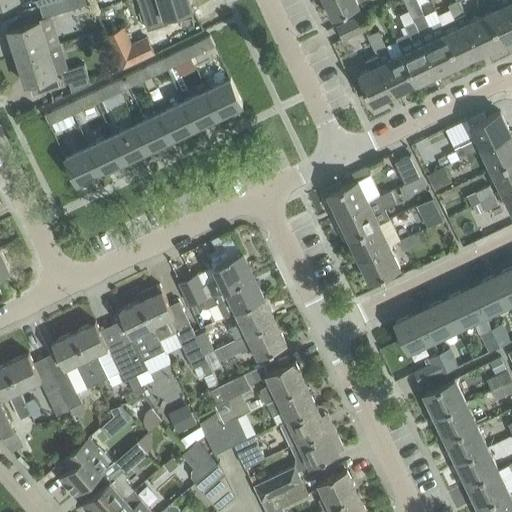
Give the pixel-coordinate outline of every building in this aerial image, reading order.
[(44,17),(68,8),(67,5),(79,0),(54,0),(40,5),(44,17)] [(139,0),(147,21),(174,13),(193,7),(190,0),(139,0)] [(367,1),(366,0),(325,0),(333,17),(367,1)] [(430,25),(422,11),(417,0),(405,0),(415,19),(439,72),(461,61),(442,22),(440,19),(430,25)] [(446,0),(455,16),(442,22),(461,61),(483,51),(468,21),(470,20),(458,0),(446,0)] [(499,0),(502,5),(490,11),(504,41),(511,37),(511,2),(511,0),(499,0)] [(80,16),(84,31),(99,27),(94,11),(80,16)] [(483,51),(504,41),(490,11),(470,20),(468,21),(483,51)] [(359,16),(337,26),(343,38),(365,28),(359,16)] [(18,55),(48,46),(40,19),(8,29),(9,31),(10,30),(18,55)] [(439,72),(415,19),(404,24),(415,47),(403,52),(418,82),(439,72)] [(156,51),(148,35),(132,42),(124,25),(108,32),(124,66),(156,51)] [(403,52),(393,57),(379,29),(368,34),(377,54),(396,92),(418,82),(403,52)] [(186,46),(191,56),(215,45),(210,35),(186,46)] [(25,82),(44,76),(57,73),(48,46),(18,55),(26,81),(25,81),(25,82)] [(168,68),(191,56),(186,46),(163,57),(168,68)] [(374,103),(396,92),(377,54),(368,58),(372,67),(359,73),(374,103)] [(144,79),(168,68),(163,57),(139,68),(144,79)] [(64,82),(92,73),(88,62),(60,71),(64,82)] [(121,90),(144,79),(139,68),(116,80),(121,90)] [(207,89),(219,114),(243,103),(231,77),(207,89)] [(126,99),(121,90),(116,80),(92,91),(97,101),(105,98),(109,107),(126,99)] [(195,126),(219,114),(207,89),(183,100),(195,126)] [(74,112),(97,101),(92,91),(69,102),(74,112)] [(172,137),(195,126),(183,100),(160,111),(172,137)] [(50,124),(74,112),(69,102),(45,114),(50,124)] [(461,159),(483,149),(511,134),(511,133),(501,110),(471,125),(475,133),(453,144),(461,159)] [(149,148),(172,137),(160,111),(136,122),(149,148)] [(125,159),(149,148),(136,122),(113,134),(125,159)] [(102,170),(125,159),(113,134),(89,145),(102,170)] [(492,168),(511,158),(511,134),(483,149),(492,168)] [(78,182),(102,170),(89,145),(65,156),(78,182)] [(396,161),(406,182),(419,176),(408,155),(396,161)] [(503,190),(511,185),(511,158),(492,168),(503,190)] [(452,180),(444,165),(428,174),(435,189),(452,180)] [(381,194),(379,190),(370,172),(343,185),(340,181),(322,190),(331,210),(336,208),(339,215),(381,194)] [(405,182),(399,185),(404,196),(427,186),(422,175),(422,174),(419,176),(406,182),(405,182)] [(482,200),(495,194),(490,184),(477,191),(482,200)] [(511,185),(503,190),(511,208),(511,185)] [(380,222),(390,217),(385,207),(397,201),(391,189),(381,194),(339,215),(349,236),(379,222),(380,222)] [(495,194),(482,200),(482,202),(473,206),(477,214),(500,203),(495,194)] [(390,243),(380,222),(379,222),(349,236),(360,258),(390,243)] [(423,228),(398,240),(403,249),(428,238),(423,228)] [(400,265),(392,247),(390,243),(360,258),(370,280),(400,265)] [(0,274),(10,270),(0,248),(0,247),(0,274)] [(226,286),(254,273),(243,250),(232,256),(231,255),(227,257),(228,258),(216,263),(221,275),(203,284),(198,273),(180,281),(191,304),(202,298),(226,286)] [(511,301),(511,300),(511,264),(497,272),(511,301)] [(485,313),(509,302),(511,301),(497,272),(471,284),(485,313)] [(237,309),(265,296),(254,273),(226,286),(202,298),(207,307),(218,301),(225,315),(237,309)] [(175,314),(169,301),(160,283),(138,293),(141,298),(167,352),(183,344),(200,378),(205,375),(212,389),(220,385),(210,363),(204,352),(194,329),(193,327),(179,333),(171,316),(175,314)] [(459,326),(485,313),(471,284),(445,297),(459,326)] [(235,337),(276,319),(265,296),(237,309),(242,320),(229,326),(235,337)] [(433,338),(456,327),(459,326),(445,297),(419,309),(433,338)] [(171,361),(167,352),(141,298),(119,309),(134,339),(122,344),(136,373),(148,368),(149,371),(171,361)] [(409,349),(433,338),(419,309),(395,320),(409,349)] [(259,355),(271,350),(275,348),(275,347),(287,341),(276,319),(235,337),(215,347),(204,352),(210,363),(220,358),(220,360),(242,349),(243,350),(254,345),(259,355)] [(136,373),(122,344),(110,350),(96,320),(74,330),(98,381),(109,376),(113,384),(136,373)] [(492,328),(501,345),(511,340),(503,322),(492,328)] [(203,330),(202,327),(201,326),(194,329),(204,352),(215,347),(206,329),(203,330)] [(490,351),(501,345),(492,328),(481,333),(490,351)] [(88,386),(98,381),(74,330),(53,340),(67,370),(55,376),(60,385),(70,408),(73,415),(85,409),(82,402),(77,391),(88,386)] [(439,352),(448,370),(458,365),(450,347),(439,352)] [(41,378),(38,369),(29,351),(7,362),(20,388),(41,378)] [(420,383),(448,370),(439,352),(428,357),(431,362),(414,371),(420,383)] [(267,401),(307,384),(295,359),(283,365),(283,364),(266,372),(271,383),(261,388),(267,401)] [(31,412),(26,400),(20,388),(7,362),(0,365),(0,397),(9,393),(20,417),(31,412)] [(492,389),(511,378),(511,376),(508,369),(487,378),(492,389)] [(251,408),(243,391),(252,387),(245,373),(220,385),(212,389),(210,389),(219,410),(224,423),(237,415),(251,408)] [(436,415),(466,401),(454,378),(425,392),(436,415)] [(511,378),(492,389),(496,399),(511,391),(511,378)] [(288,419),(317,405),(307,384),(267,401),(274,414),(283,409),(288,419)] [(57,414),(70,408),(60,385),(47,391),(57,414)] [(31,412),(38,409),(40,408),(34,396),(26,400),(31,412)] [(447,438),(476,423),(466,401),(436,415),(447,438)] [(197,422),(188,402),(169,411),(178,431),(197,422)] [(18,430),(15,432),(1,403),(0,403),(0,432),(2,437),(0,438),(12,451),(18,448),(21,455),(28,451),(24,444),(18,430)] [(114,414),(101,426),(109,436),(110,436),(132,416),(121,404),(111,407),(114,414)] [(290,446),(328,428),(317,405),(288,419),(293,430),(284,434),(290,446)] [(150,430),(162,419),(151,406),(146,411),(144,417),(145,425),(150,430)] [(206,434),(215,428),(224,423),(219,410),(200,422),(202,425),(206,434)] [(234,444),(235,443),(255,434),(249,420),(241,424),(237,415),(224,423),(234,444)] [(225,448),(234,444),(224,423),(215,428),(225,448)] [(457,460),(487,446),(476,423),(447,438),(457,460)] [(216,452),(225,448),(215,428),(206,434),(209,441),(216,452)] [(310,465),(323,459),(327,457),(327,456),(344,447),(338,434),(332,437),(328,428),(290,446),(295,456),(304,452),(310,465)] [(115,459),(126,471),(149,452),(147,450),(153,446),(153,435),(149,430),(115,459)] [(235,443),(246,466),(266,457),(255,434),(235,443)] [(76,494),(91,481),(102,471),(95,462),(104,454),(88,436),(63,458),(64,459),(67,456),(74,464),(60,476),(76,494)] [(468,483),(498,468),(487,446),(457,460),(468,483)] [(192,469),(191,475),(196,481),(218,462),(210,454),(210,453),(194,467),(192,469)] [(235,495),(224,472),(219,461),(196,481),(219,509),(235,495)] [(262,499),(302,481),(294,464),(254,484),(262,499)] [(324,508),(358,492),(347,468),(335,474),(335,473),(318,481),(324,496),(319,498),(324,508)] [(479,505),(509,491),(498,468),(468,483),(479,505)] [(107,511),(134,489),(127,480),(119,471),(83,502),(91,511),(107,511)] [(268,511),(274,509),(275,509),(308,493),(302,481),(262,499),(268,511)] [(154,511),(142,498),(134,489),(107,511),(154,511)] [(482,511),(511,511),(511,497),(509,491),(479,505),(482,511)] [(368,511),(358,492),(324,508),(319,511),(320,511),(368,511)]
